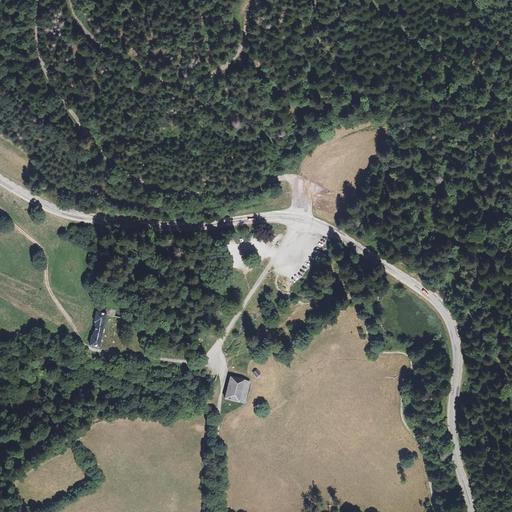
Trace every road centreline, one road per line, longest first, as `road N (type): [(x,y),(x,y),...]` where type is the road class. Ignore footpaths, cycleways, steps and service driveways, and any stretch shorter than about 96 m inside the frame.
road 1 (secondary): [(0,179),(52,208),(87,216),(155,225),(275,215),(309,220),(346,238),(380,278),(415,283),(442,306),(456,341),(452,430),(473,511)]
road 2 (track): [(37,0),(37,49),(51,84),(111,164),(139,181),(197,191),(277,177)]
road 3 (track): [(380,278),(429,204),(511,13)]
road 4 (track): [(254,0),(229,57),(178,81),(146,72),(90,37),(70,0)]
road 5 (track): [(212,511),(223,378),(216,356)]
road 6 (track): [(131,354),(0,363)]
